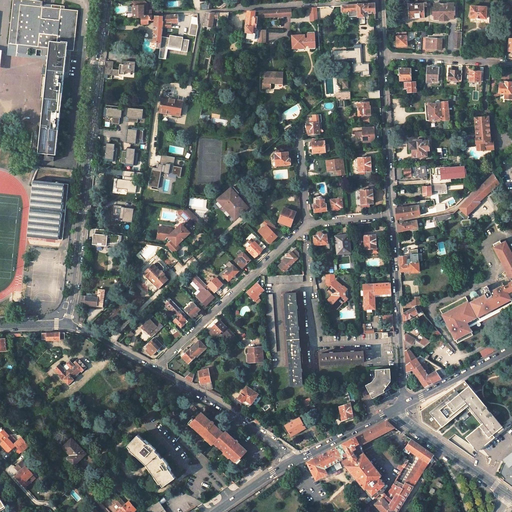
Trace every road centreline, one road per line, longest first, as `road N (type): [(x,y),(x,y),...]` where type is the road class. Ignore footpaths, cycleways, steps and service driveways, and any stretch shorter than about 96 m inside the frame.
road 1 (tertiary): [(103,0),(67,323)]
road 2 (residential): [(155,368),(305,224)]
road 3 (secondary): [(407,402),(392,213)]
road 4 (residential): [(375,0),(201,11)]
road 5 (tertiary): [(155,368),(223,407),(291,462)]
road 6 (secondary): [(392,213),(382,55)]
road 7 (secondary): [(394,409),(508,493)]
road 8 (residential): [(382,55),(511,62)]
